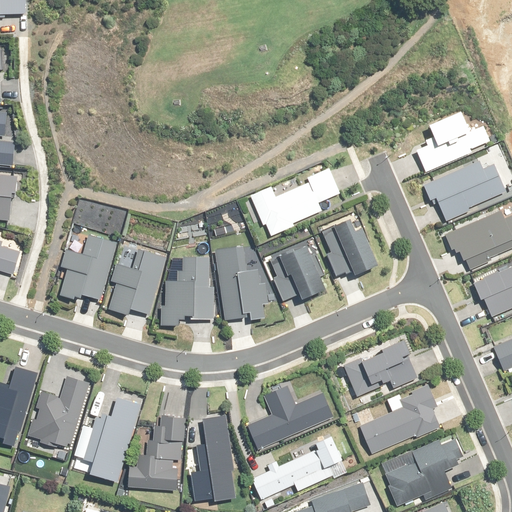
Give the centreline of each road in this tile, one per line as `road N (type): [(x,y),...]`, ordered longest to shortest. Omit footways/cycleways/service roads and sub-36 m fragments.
road 1 (residential): [(13,316),(175,363),(221,365),(430,285)]
road 2 (residential): [(13,316),(42,227),(43,180),(23,108),(21,37)]
road 3 (residential): [(511,475),(430,285)]
road 4 (residential): [(430,285),(374,157)]
